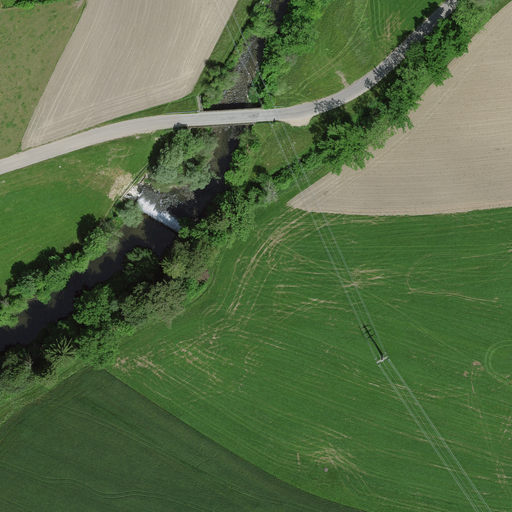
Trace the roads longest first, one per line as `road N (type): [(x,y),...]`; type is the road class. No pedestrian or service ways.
road 1 (unclassified): [(457,0),(377,74),(332,103),(153,122),(0,166)]
road 2 (track): [(399,511),(300,483),(95,358),(0,411)]
